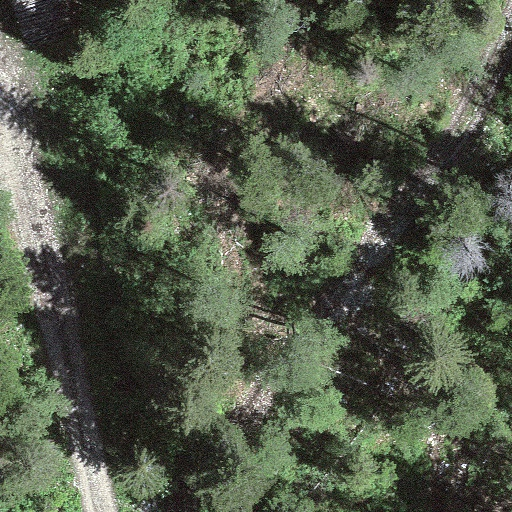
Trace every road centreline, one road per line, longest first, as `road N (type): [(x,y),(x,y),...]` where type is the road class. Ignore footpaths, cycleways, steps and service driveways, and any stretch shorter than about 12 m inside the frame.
road 1 (track): [(187,511),(511,60)]
road 2 (track): [(0,108),(103,511)]
